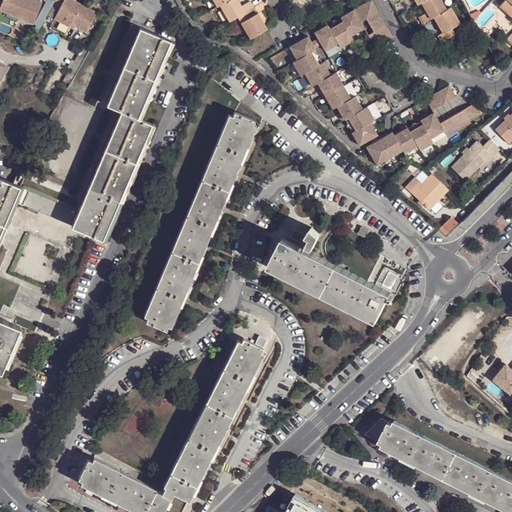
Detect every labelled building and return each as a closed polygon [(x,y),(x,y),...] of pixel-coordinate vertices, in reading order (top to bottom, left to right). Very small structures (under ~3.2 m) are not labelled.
[(42,3),(33,0),(3,0),(0,10),(0,12),(33,25),(42,3)] [(39,33),(57,0),(48,0),(33,29),(39,33)] [(75,0),(66,0),(56,17),(71,26),(73,24),(77,26),(88,32),(99,13),(75,0)] [(226,0),(218,5),(228,21),(238,16),(251,9),(252,8),(248,1),(240,6),(237,0),(226,0)] [(368,0),(354,8),(361,20),(367,16),(379,9),(374,0),(368,0)] [(449,9),(444,0),(425,0),(421,2),(427,13),(420,18),(423,24),(435,16),(449,9)] [(511,0),(502,0),(499,3),(511,15),(511,0)] [(460,22),(451,7),(449,9),(435,16),(443,31),(438,35),(441,42),(456,33),(453,27),(460,22)] [(361,20),(354,8),(341,15),(342,16),(343,20),(351,34),(365,26),(361,20)] [(251,9),(238,16),(250,38),(266,28),(257,12),(254,14),(251,9)] [(367,16),(375,30),(387,23),(379,9),(367,16)] [(343,20),(342,16),(329,24),(331,27),(343,20)] [(331,27),(338,41),(340,46),(354,38),(351,34),(343,20),(331,27)] [(338,41),(331,27),(329,24),(328,23),(315,30),(318,37),(322,43),(326,49),(338,41)] [(369,34),(376,46),(394,35),(387,23),(375,30),(369,34)] [(171,41),(140,27),(107,104),(122,110),(137,117),(171,41)] [(315,47),(316,47),(312,40),(309,34),(290,45),(298,58),(293,61),(301,74),(305,71),(312,84),(318,81),(333,107),(335,106),(351,96),(336,70),(331,73),(324,61),(323,61),(319,63),(311,49),(315,47)] [(322,43),(318,37),(312,40),(316,47),(322,43)] [(461,48),(457,40),(453,42),(458,50),(461,48)] [(175,43),(171,41),(137,117),(141,119),(175,43)] [(315,47),(311,49),(319,63),(323,61),(315,47)] [(0,81),(8,67),(0,61),(0,81)] [(79,68),(81,65),(75,61),(63,82),(69,85),(70,83),(79,68)] [(427,98),(433,109),(457,95),(450,84),(427,98)] [(351,96),(335,106),(342,119),(346,117),(349,115),(361,108),(354,95),(351,96)] [(464,109),(470,120),(481,113),(475,103),(464,109)] [(361,108),(349,115),(357,128),(353,130),(352,131),(359,144),(377,133),(370,121),(375,118),(367,105),(361,108)] [(445,130),(448,136),(472,122),(470,120),(464,109),(441,123),(445,130)] [(137,117),(122,110),(78,211),(72,225),(102,239),(152,123),(141,119),(137,117)] [(233,115),(228,113),(143,315),(147,317),(145,321),(165,330),(168,325),(171,327),(180,305),(195,268),(213,225),(228,189),(244,152),(256,125),(253,123),(254,119),(234,111),(233,115)] [(445,130),(441,123),(434,111),(421,119),(422,120),(423,123),(432,137),(445,130)] [(511,111),(494,130),(504,141),(511,133),(511,111)] [(349,115),(346,117),(353,130),(357,128),(349,115)] [(408,127),(410,131),(423,123),(422,120),(408,127)] [(156,125),(152,123),(102,239),(106,240),(156,125)] [(410,131),(418,145),(420,149),(434,142),(432,137),(423,123),(410,131)] [(418,145),(410,131),(408,127),(395,134),(403,149),(405,153),(418,145)] [(403,149),(395,134),(393,130),(367,146),(377,164),(403,149)] [(450,166),(462,180),(476,167),(489,154),(491,157),(498,149),(488,139),(481,146),(475,141),(450,166)] [(489,154),(476,167),(479,169),(491,157),(489,154)] [(431,173),(412,192),(429,209),(448,190),(431,173)] [(0,216),(16,185),(0,177),(0,216)] [(393,183),(388,179),(385,183),(390,187),(393,183)] [(0,233),(20,187),(16,185),(0,216),(0,233)] [(24,188),(20,187),(0,233),(0,242),(17,202),(24,188)] [(78,211),(24,188),(17,202),(72,225),(78,211)] [(452,216),(438,229),(446,236),(459,223),(452,216)] [(370,230),(362,226),(358,234),(366,237),(370,230)] [(319,234),(310,227),(307,236),(311,238),(316,240),(319,234)] [(294,229),(290,238),(302,244),(307,236),(294,229)] [(311,238),(307,236),(302,244),(307,246),(311,238)] [(283,238),(268,267),(376,322),(391,293),(376,285),(283,238)] [(316,240),(311,238),(307,246),(311,248),(316,240)] [(405,277),(385,267),(376,285),(391,293),(395,295),(405,277)] [(0,369),(1,370),(4,363),(19,329),(20,326),(0,317),(0,369)] [(22,331),(19,329),(4,363),(8,364),(22,331)] [(267,339),(259,336),(255,343),(262,348),(267,339)] [(136,511),(163,511),(173,493),(188,500),(200,477),(215,447),(231,416),(250,380),(263,353),(261,351),(262,348),(255,343),(252,343),(250,341),(243,338),(241,342),(237,340),(162,485),(164,485),(162,491),(94,457),(91,461),(87,459),(78,478),(82,481),(80,484),(113,500),(136,511)] [(511,368),(507,364),(494,380),(511,394),(511,368)] [(389,422),(381,419),(365,434),(378,441),(389,422)] [(511,511),(511,480),(394,420),(392,424),(389,422),(378,441),(382,444),(381,446),(405,458),(445,478),(511,511)] [(326,511),(295,494),(284,511),(326,511)]
